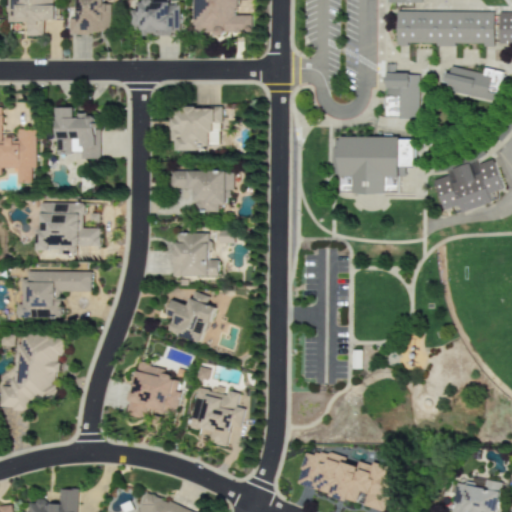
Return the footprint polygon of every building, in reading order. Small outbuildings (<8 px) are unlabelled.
[(6,0),(6,23),(25,23),(25,36),(42,36),(42,21),(53,20),(53,0),(6,0)] [(76,0),(76,19),(68,19),(68,33),(109,34),(109,4),(102,4),(102,0),(76,0)] [(141,36),(178,35),(178,5),(167,5),(167,0),(135,0),(136,10),(129,10),(130,29),(141,29),(141,36)] [(192,0),(193,34),(251,33),(250,15),(236,16),(235,1),(250,0),(192,0)] [(493,12),(396,12),(396,46),(406,46),(406,45),(493,45),(493,12)] [(511,43),(511,12),(498,12),(497,43),(511,43)] [(482,73),(449,66),(444,91),(497,102),(503,72),(483,68),(482,73)] [(417,119),(418,74),(385,73),(384,118),(417,119)] [(171,150),(218,151),(219,108),(172,107),(171,150)] [(79,158),(99,158),(98,129),(95,129),(95,114),(74,114),(74,108),(55,108),(55,154),(71,154),(71,139),(79,139),(79,158)] [(0,168),(17,168),(17,183),(34,183),(34,130),(16,130),(16,139),(0,139),(0,168)] [(384,195),(384,177),(404,177),(404,167),(412,167),(412,138),(332,138),(332,177),(353,176),(354,195),(384,195)] [(433,180),(442,211),(458,206),(460,213),(490,204),(487,194),(502,190),(492,158),(447,172),(448,176),(433,180)] [(194,189),(194,212),(216,212),(216,205),(224,205),(224,191),(232,191),(232,171),(170,171),(170,189),(194,189)] [(339,192),(352,192),(353,178),(340,178),(339,192)] [(83,203),(40,203),(40,230),(37,230),(37,250),(58,250),(58,255),(74,255),(74,246),(99,246),(99,228),(83,228),(83,203)] [(217,243),(233,243),(232,230),(217,231),(217,243)] [(208,234),(174,233),(173,276),(217,277),(217,260),(207,260),(208,234)] [(61,318),(61,292),(90,292),(90,271),(27,272),(27,279),(21,279),(21,305),(16,305),(16,318),(61,318)] [(167,333),(202,343),(212,306),(205,304),(207,296),(192,291),(188,305),(170,300),(166,316),(172,317),(167,333)] [(63,338),(21,334),(20,344),(16,343),(12,387),(1,386),(0,393),(0,408),(27,411),(28,397),(53,399),(58,356),(62,356),(63,338)] [(125,414),(143,419),(145,410),(172,417),(182,378),(162,373),(164,369),(139,363),(125,414)] [(189,428),(211,432),(209,443),(227,446),(230,428),(239,430),(243,408),(236,407),(238,393),(226,391),(225,394),(196,389),(189,428)] [(296,487),(359,501),(360,494),(366,495),(363,507),(384,511),(394,469),(357,461),(356,466),(345,464),(347,458),(314,451),(313,455),(303,453),(296,487)] [(495,511),(500,484),(457,476),(451,511),(495,511)] [(59,488),(58,502),(36,501),(35,503),(29,503),(28,511),(75,511),(76,489),(59,488)] [(134,511),(194,511),(142,492),(134,511)]
